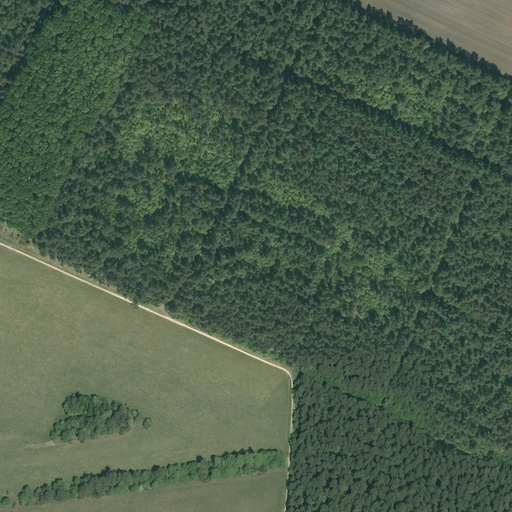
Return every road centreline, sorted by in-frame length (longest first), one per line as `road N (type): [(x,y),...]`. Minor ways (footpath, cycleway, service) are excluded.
road 1 (track): [(131,0),(511,166)]
road 2 (track): [(159,317),(325,0)]
road 3 (track): [(511,469),(292,368),(276,370)]
